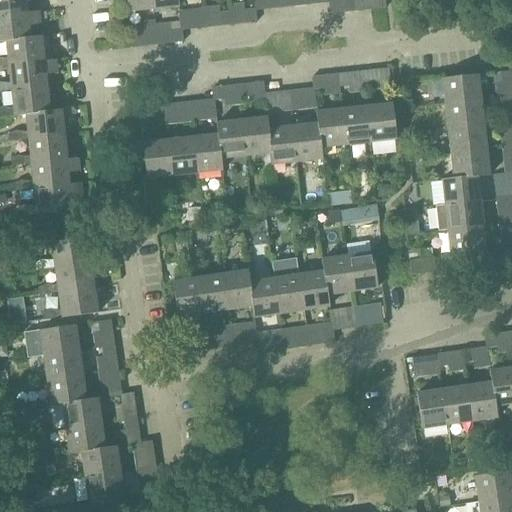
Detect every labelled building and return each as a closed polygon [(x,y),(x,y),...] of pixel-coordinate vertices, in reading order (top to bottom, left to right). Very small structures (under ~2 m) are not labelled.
[(26,13),(24,0),(0,0),(0,16),(26,14),(26,13)] [(125,0),(127,12),(154,9),(152,0),(125,0)] [(152,0),(154,9),(178,6),(177,0),(152,0)] [(267,0),(268,9),(280,8),(278,0),(267,0)] [(343,1),(345,13),(356,12),(355,0),(343,1)] [(368,0),(370,10),(380,9),(379,0),(368,0)] [(256,22),(255,11),(243,12),(244,23),(256,22)] [(0,41),(5,41),(29,39),(29,38),(28,27),(39,25),(38,12),(26,13),(26,14),(0,16),(0,41)] [(220,26),(230,25),(229,13),(219,15),(220,26)] [(195,29),(206,28),(205,16),(194,17),(195,29)] [(182,42),(181,31),(170,32),(171,43),(182,42)] [(145,35),(146,46),(156,45),(155,34),(145,35)] [(29,39),(5,41),(7,59),(1,59),(0,59),(0,67),(8,67),(8,66),(43,62),(40,37),(29,38),(29,39)] [(55,61),(43,62),(8,66),(8,67),(9,84),(3,84),(0,83),(0,92),(11,91),(46,87),(45,75),(56,74),(55,61)] [(511,82),(511,71),(501,73),(502,84),(511,82)] [(372,72),(361,73),(362,84),(373,83),(372,72)] [(347,74),(336,75),(338,87),(348,86),(347,74)] [(477,76),(441,80),(444,103),(480,100),(477,76)] [(322,77),(311,78),(313,89),(323,88),(322,77)] [(247,85),(236,86),(238,98),(248,96),(247,85)] [(49,112),(46,87),(11,91),(13,109),(7,110),(0,108),(0,117),(25,116),(25,115),(49,112)] [(224,99),(222,88),(211,89),(213,100),(224,99)] [(298,91),(288,92),(289,104),(300,103),(298,91)] [(275,105),(274,94),(264,95),(265,106),(275,105)] [(482,125),(480,100),(444,103),(447,128),(482,125)] [(198,102),(188,103),(189,115),(200,114),(198,102)] [(175,116),(174,105),(163,106),(164,117),(175,116)] [(391,106),(366,108),(370,144),(395,141),(391,106)] [(150,120),(149,108),(138,109),(139,121),(150,120)] [(341,111),(345,147),(370,144),(366,108),(341,111)] [(60,111),(49,112),(25,115),(25,116),(26,132),(21,133),(14,131),(7,134),(8,142),(28,140),(63,136),(60,111)] [(341,111),(316,114),(321,161),(320,149),(345,147),(341,111)] [(292,128),(296,164),(321,161),(316,114),(315,114),(316,125),(292,128)] [(266,119),(241,122),(245,158),(269,155),(270,167),(271,166),(266,119)] [(266,119),(271,166),(296,164),(292,128),(268,131),(266,119)] [(241,122),(216,125),(221,172),(220,160),(245,158),(241,122)] [(221,172),(216,125),(215,125),(216,136),(192,139),(196,175),(221,172)] [(485,149),(482,125),(447,128),(449,153),(485,149)] [(63,136),(28,140),(29,158),(23,158),(17,157),(10,159),(11,167),(30,166),(30,165),(66,161),(63,136)] [(192,139),(167,142),(171,177),(196,175),(192,139)] [(171,177),(167,142),(142,144),(146,180),(171,177)] [(488,177),(485,149),(449,153),(452,180),(476,178),(488,177)] [(77,159),(66,161),(30,165),(30,166),(32,182),(26,183),(19,182),(13,184),(13,192),(33,190),(69,186),(69,185),(68,174),(79,173),(77,159)] [(502,186),(511,184),(511,174),(501,175),(502,186)] [(476,178),(452,180),(441,181),(443,204),(479,201),(476,178)] [(69,186),(33,190),(34,207),(29,208),(21,206),(15,209),(16,217),(36,215),(36,216),(71,211),(70,198),(81,197),(80,184),(69,185),(69,186)] [(511,197),(503,199),(505,218),(511,217),(511,197)] [(482,226),(479,201),(443,204),(446,230),(482,226)] [(363,207),(366,222),(379,220),(376,204),(363,207)] [(407,236),(419,234),(418,222),(405,223),(407,236)] [(485,253),(482,226),(446,230),(449,257),(485,253)] [(53,269),(89,263),(88,257),(87,251),(98,249),(96,235),(49,243),(52,261),(48,262),(40,261),(33,264),(34,272),(53,269)] [(346,258),(351,293),(376,289),(371,254),(346,258)] [(346,258),(321,261),(328,308),(327,297),(351,293),(346,258)] [(435,274),(433,260),(408,262),(410,277),(435,274)] [(100,261),(89,263),(53,269),(56,286),(52,286),(44,285),(37,288),(38,296),(57,293),(93,288),(91,276),(102,275),(100,261)] [(322,273),(298,276),(303,312),(328,308),(321,261),(320,261),(322,273)] [(253,319),(246,272),(221,276),(227,312),(251,308),(253,319)] [(247,272),(246,272),(253,319),(278,316),(273,280),(249,284),(247,272)] [(221,276),(197,280),(202,315),(227,312),(221,276)] [(298,276),(273,280),(278,316),(303,312),(298,276)] [(177,319),(202,315),(197,280),(171,283),(177,319)] [(93,288),(57,293),(60,311),(56,311),(48,310),(40,314),(42,321),(61,318),(61,319),(97,314),(93,288)] [(369,315),(371,327),(382,325),(380,314),(369,315)] [(345,319),(346,330),(357,329),(355,317),(345,319)] [(100,333),(111,332),(110,321),(98,323),(100,333)] [(39,332),(42,355),(77,350),(74,327),(39,332)] [(244,334),(246,345),(256,344),(255,332),(244,334)] [(333,344),(332,332),(321,334),(323,345),(333,344)] [(494,335),(483,337),(485,348),(496,347),(494,335)] [(222,349),(232,347),(231,336),(220,337),(222,349)] [(296,338),(298,349),(309,347),(307,336),(296,338)] [(197,352),(208,351),(206,339),(195,341),(197,352)] [(271,341),(273,353),(284,351),(282,340),(271,341)] [(115,357),(113,346),(102,347),(103,358),(115,357)] [(42,355),(46,380),(81,375),(77,350),(42,355)] [(471,350),(460,352),(461,363),(472,362),(471,350)] [(446,354),(435,356),(437,367),(447,365),(446,354)] [(412,371),(412,370),(423,369),(421,358),(410,359),(412,371)] [(511,368),(488,372),(490,384),(495,408),(511,405),(511,368)] [(119,382),(117,371),(106,372),(107,383),(119,382)] [(50,407),(61,406),(85,401),(81,375),(46,380),(50,407)] [(496,419),(495,408),(490,384),(466,388),(471,423),(496,419)] [(466,388),(441,391),(446,427),(471,423),(466,388)] [(441,391),(416,395),(415,395),(421,430),(446,427),(441,391)] [(134,405),(133,394),(121,396),(122,406),(134,405)] [(61,406),(64,427),(100,422),(97,399),(85,401),(61,406)] [(5,438),(17,436),(14,413),(2,414),(1,415),(5,438)] [(137,430),(136,419),(124,420),(126,431),(137,430)] [(68,455),(80,454),(104,449),(100,422),(64,427),(68,455)] [(151,442),(140,443),(141,454),(153,453),(151,442)] [(104,449),(80,454),(83,476),(119,471),(115,447),(104,449)] [(156,478),(155,467),(143,468),(145,480),(156,478)] [(87,501),(122,496),(119,471),(83,476),(87,501)] [(473,478),(478,506),(511,501),(511,492),(509,472),(473,478)] [(124,511),(122,496),(87,501),(88,511),(124,511)] [(511,511),(511,501),(478,506),(478,511),(511,511)]
